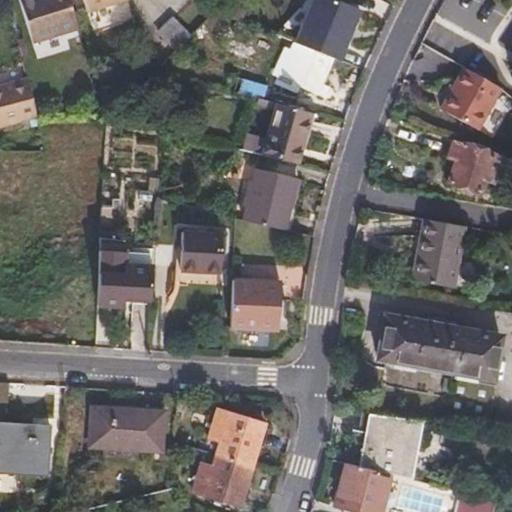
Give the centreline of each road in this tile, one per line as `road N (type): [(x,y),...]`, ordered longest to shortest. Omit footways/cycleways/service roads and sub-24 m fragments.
road 1 (residential): [(0,362),(316,382)]
road 2 (residential): [(347,174),(316,382)]
road 3 (residential): [(418,0),(347,174)]
road 4 (residential): [(347,174),(511,216)]
road 5 (residential): [(316,382),(285,511)]
